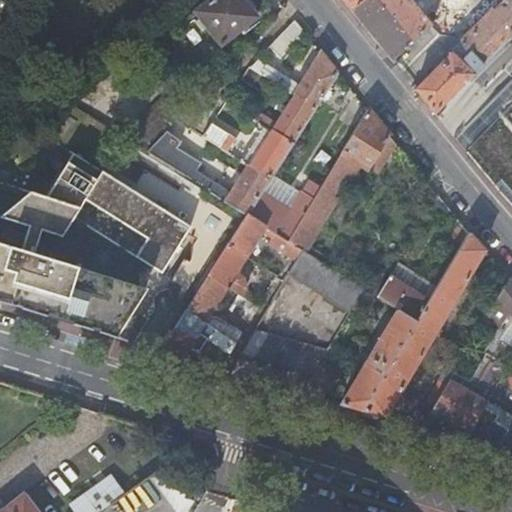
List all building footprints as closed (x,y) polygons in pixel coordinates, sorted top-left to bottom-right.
[(75,0),(52,18),(66,36),(59,42),(73,61),(152,0),(75,0)] [(240,0),(211,0),(194,13),(220,46),(255,19),(240,0)] [(340,0),(364,29),(391,63),(429,29),(432,27),(423,17),(433,8),(425,0),(340,0)] [(473,76),(511,37),(511,0),(505,0),(450,57),(414,91),(417,95),(431,112),(434,116),(472,80),(474,77),(473,76)] [(423,17),(432,27),(441,18),(433,8),(423,17)] [(304,34),(294,22),(269,49),(280,59),(304,34)] [(316,110),(337,75),(320,54),(299,87),(265,66),(259,75),(271,83),(293,97),(316,110)] [(259,75),(250,70),(242,82),(264,95),(271,83),(259,75)] [(129,134),(127,141),(147,154),(167,133),(181,118),(189,109),(170,91),(149,112),(129,134)] [(294,146),(316,110),(293,97),(285,111),(276,125),(260,115),(256,122),(259,124),(294,146)] [(306,254),(309,249),(337,201),(330,197),(343,176),(352,182),(361,166),(376,175),(385,160),(394,144),(367,112),(321,189),(314,200),(312,203),(288,243),(302,251),(306,254)] [(250,167),(272,181),(274,177),(294,146),(259,124),(255,131),(259,134),(242,162),(250,167)] [(215,125),(206,139),(231,155),(239,141),(215,125)] [(167,133),(147,154),(248,217),(249,218),(263,195),(272,181),(250,167),(234,194),(199,172),(203,165),(179,149),(183,143),(167,133)] [(0,185),(29,194),(45,199),(71,161),(76,152),(74,150),(44,195),(0,181),(0,185)] [(0,304),(17,309),(94,333),(116,340),(149,292),(36,258),(43,234),(64,240),(78,220),(162,275),(193,228),(135,191),(105,171),(76,152),(71,161),(45,199),(29,194),(0,219),(0,220),(28,229),(20,253),(0,246),(0,304)] [(105,171),(135,191),(140,184),(109,164),(105,171)] [(272,181),(263,195),(291,212),(302,195),(274,177),(272,181)] [(310,182),(302,194),(314,200),(321,189),(310,182)] [(249,218),(288,243),(312,203),(314,200),(302,194),(302,195),(291,212),(263,195),(249,218)] [(270,244),(296,260),(302,251),(288,243),(249,218),(248,217),(227,249),(246,260),(262,234),(273,241),(270,244)] [(423,286),(434,292),(469,234),(463,227),(457,220),(428,271),(431,273),(423,286)] [(429,301),(416,323),(362,413),(381,418),(386,420),(484,251),(482,249),(469,234),(434,292),(429,301)] [(235,277),(246,260),(227,249),(208,279),(227,290),(238,297),(242,300),(247,294),(242,281),(235,277)] [(316,260),(323,264),(326,259),(309,249),(306,254),(316,260)] [(357,301),(363,290),(358,287),(323,264),(316,260),(306,254),(302,251),(296,260),(287,276),(349,314),(357,301)] [(358,287),(363,290),(376,298),(390,277),(380,271),(371,265),(358,287)] [(390,277),(376,298),(397,311),(416,323),(429,301),(390,277)] [(204,326),(227,290),(208,279),(185,314),(204,326)] [(511,282),(509,279),(482,324),(497,333),(489,346),(491,347),(471,380),(455,370),(421,430),(423,430),(464,442),(484,408),(499,383),(511,360),(511,332),(500,325),(507,313),(511,317),(511,282)] [(376,298),(363,290),(357,301),(370,309),(376,298)] [(248,324),(257,309),(242,300),(238,297),(228,312),(248,324)] [(416,323),(397,311),(341,406),(352,410),(362,413),(416,323)] [(159,353),(183,360),(189,350),(197,355),(206,341),(229,355),(235,345),(210,330),(204,326),(185,314),(159,353)] [(210,330),(235,345),(241,335),(216,320),(210,330)] [(240,356),(313,377),(327,352),(255,331),(244,350),(240,356)] [(302,395),(318,400),(325,388),(310,382),(302,395)] [(484,408),(464,442),(511,456),(511,424),(511,425),(484,408)] [(166,459),(189,444),(176,440),(160,451),(166,459)] [(68,508),(71,511),(100,511),(122,497),(109,478),(68,508)] [(37,511),(28,500),(18,501),(2,511),(37,511)]
